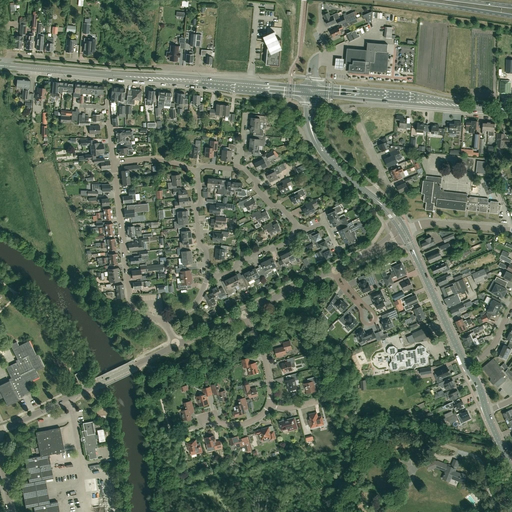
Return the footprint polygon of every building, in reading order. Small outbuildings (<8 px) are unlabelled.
[(337,20),(339,25),(349,21),(349,22),(356,18),(353,12),(347,15),(345,11),(342,12),(344,16),(340,18),(338,13),(330,16),(328,13),(324,15),(326,21),(325,21),(326,23),(326,24),(328,24),(329,26),(336,22),(335,20),(337,20)] [(369,24),(372,22),(373,11),(362,15),(364,19),(366,18),(369,24)] [(16,49),(18,49),(18,48),(21,48),(22,33),(25,33),(26,25),(26,21),(19,21),(19,24),(20,24),(19,35),(19,36),(16,36),(15,36),(15,38),(14,38),(14,40),(15,41),(14,42),(15,42),(15,48),(16,48),(16,49)] [(344,29),(342,26),(339,27),(338,27),(334,28),(335,29),(331,31),(333,37),(337,35),(338,36),(341,35),(341,34),(341,33),(344,31),(344,29)] [(392,35),(393,28),(385,27),(384,38),(392,38),(392,35)] [(359,34),(358,35),(356,31),(352,32),(346,34),(350,41),(360,37),(359,34)] [(25,41),(26,41),(26,49),(32,49),(33,41),(32,41),(33,36),(33,33),(29,33),(29,35),(26,35),(25,41)] [(265,39),(264,40),(263,41),(263,42),(263,43),(264,44),(265,44),(265,45),(266,45),(268,44),(268,46),(267,61),(267,65),(279,66),(279,62),(281,40),(277,40),(274,33),(275,33),(264,38),(265,38),(265,39)] [(40,34),(38,34),(38,39),(37,38),(36,49),(37,49),(37,50),(37,51),(39,51),(40,50),(42,50),(43,42),(43,43),(44,34),(40,34)] [(184,49),(185,39),(179,38),(178,42),(180,45),(179,47),(170,46),(170,52),(167,52),(166,57),(169,57),(169,61),(177,61),(178,57),(179,58),(180,53),(178,53),(178,50),(179,50),(179,48),(184,49)] [(96,40),(85,39),(83,53),(86,53),(88,54),(91,54),(92,51),(95,51),(96,40)] [(77,45),(77,41),(67,40),(67,45),(66,52),(72,52),(72,49),(73,49),(73,45),(77,45)] [(345,66),(349,67),(349,71),(365,72),(366,69),(386,71),(388,44),(368,42),(367,50),(347,48),(345,66)] [(211,64),(212,57),(211,57),(212,51),(201,50),(200,56),(205,56),(204,59),(205,60),(205,64),(211,64)] [(343,70),(344,60),(336,59),(335,69),(343,70)] [(504,82),(504,77),(501,76),(501,81),(500,81),(500,91),(509,91),(509,82),(504,82)] [(28,100),(30,80),(17,79),(16,87),(20,87),(20,88),(22,89),(21,99),(28,100)] [(93,88),(93,86),(85,85),(85,87),(86,88),(86,94),(91,94),(92,90),(91,90),(92,88),(93,88)] [(47,94),(47,90),(46,90),(46,89),(37,88),(37,95),(36,95),(36,99),(41,100),(41,98),(45,98),(45,94),(47,94)] [(140,100),(141,90),(132,89),(132,96),(127,95),(127,101),(127,104),(134,105),(134,100),(140,100)] [(154,100),(155,91),(147,91),(146,99),(151,99),(151,103),(153,104),(154,100)] [(184,104),(184,94),(176,93),(176,103),(179,103),(178,106),(176,106),(176,108),(177,109),(177,114),(181,114),(182,106),(181,106),(182,104),(184,104)] [(202,111),(202,103),(199,103),(199,95),(193,95),(192,104),(196,104),(196,107),(199,107),(199,111),(202,111)] [(222,115),(223,105),(216,105),(216,110),(210,109),(209,115),(218,116),(218,115),(222,115)] [(223,105),(222,115),(225,115),(225,117),(228,118),(228,120),(230,120),(230,121),(233,121),(233,114),(230,114),(228,114),(229,106),(223,105)] [(70,115),(65,115),(61,115),(61,116),(60,123),(69,123),(70,116),(69,116),(70,116),(70,115)] [(250,125),(263,126),(263,122),(264,122),(265,120),(265,116),(257,116),(257,119),(251,118),(250,125)] [(411,124),(407,123),(407,120),(403,120),(403,116),(397,116),(396,119),(400,120),(399,128),(406,129),(406,128),(410,128),(411,124)] [(449,133),(460,134),(461,122),(455,121),(454,126),(450,126),(450,128),(447,127),(447,132),(449,132),(449,133)] [(466,126),(466,130),(470,130),(469,132),(472,132),(474,133),(475,129),(477,129),(478,122),(470,121),(467,121),(466,126)] [(427,132),(428,125),(424,125),(424,124),(418,123),(417,132),(423,132),(424,131),(427,132)] [(262,129),(263,126),(250,125),(250,132),(256,132),(256,136),(257,136),(263,136),(263,132),(264,129),(262,129)] [(428,125),(427,132),(431,132),(431,133),(438,134),(438,135),(444,135),(444,129),(438,128),(439,125),(432,125),(432,126),(428,125)] [(99,134),(99,126),(89,126),(89,134),(99,134)] [(509,148),(510,138),(508,138),(508,135),(506,135),(506,134),(498,133),(497,147),(504,148),(504,147),(509,148)] [(129,141),(129,139),(125,139),(125,136),(116,137),(117,143),(124,142),(124,145),(131,144),(132,144),(131,141),(129,141)] [(262,142),(263,136),(257,136),(256,139),(250,139),(250,145),(259,146),(259,141),(262,142)] [(382,152),(390,148),(387,142),(388,142),(386,138),(381,140),(383,143),(379,145),(382,152)] [(90,150),(103,148),(103,144),(99,144),(99,143),(94,143),(93,140),(85,141),(85,139),(80,139),(81,145),(82,146),(90,145),(90,150)] [(201,144),(201,141),(195,140),(195,144),(195,148),(190,147),(189,157),(196,158),(197,150),(200,150),(201,144)] [(213,150),(216,151),(217,142),(210,141),(210,148),(205,148),(204,157),(212,157),(213,150)] [(132,149),(131,149),(131,144),(124,145),(125,148),(118,149),(119,155),(128,154),(128,155),(132,155),(133,154),(132,149)] [(234,157),(235,144),(228,144),(228,148),(224,147),(223,148),(223,150),(222,150),(221,160),(230,161),(230,156),(234,157)] [(259,150),(259,146),(250,145),(249,152),(255,152),(255,155),(261,156),(262,150),(259,150)] [(389,149),(390,151),(392,156),(388,157),(388,156),(383,158),(385,163),(386,163),(388,167),(398,163),(396,160),(402,158),(399,150),(400,150),(400,146),(393,146),(393,147),(389,149)] [(93,159),(95,159),(95,155),(100,155),(100,153),(104,153),(103,148),(90,150),(91,155),(85,155),(85,160),(93,159)] [(461,151),(461,155),(467,156),(478,157),(478,153),(473,152),(467,152),(467,150),(468,149),(461,149),(461,150),(461,151)] [(269,161),(276,157),(273,151),(266,155),(267,158),(264,159),(263,159),(255,164),(256,167),(256,168),(258,172),(262,170),(261,169),(267,166),(267,167),(271,165),(269,161)] [(415,167),(421,165),(418,157),(412,159),(415,167)] [(95,159),(93,159),(94,163),(100,163),(101,170),(110,169),(109,160),(104,161),(103,158),(95,159)] [(400,173),(404,171),(402,166),(406,164),(404,161),(397,165),(398,167),(390,171),(392,176),(400,173)] [(488,174),(489,162),(477,161),(476,173),(488,174)] [(270,182),(278,178),(276,175),(282,172),(281,171),(286,169),(284,163),(270,170),(271,174),(267,176),(270,182)] [(122,178),(129,177),(129,170),(133,170),(132,170),(138,169),(138,165),(124,167),(124,171),(121,171),(122,178)] [(421,165),(415,167),(416,169),(418,174),(423,172),(421,165)] [(400,173),(392,176),(395,181),(402,178),(406,176),(404,171),(400,173)] [(172,189),(176,188),(175,185),(180,185),(179,175),(171,176),(172,183),(167,183),(168,189),(172,189)] [(422,186),(422,194),(424,194),(423,202),(426,202),(425,210),(433,211),(434,206),(436,206),(466,210),(466,207),(468,208),(468,210),(476,211),(477,208),(479,209),(479,211),(487,212),(487,210),(490,210),(489,213),(497,214),(498,211),(501,211),(501,205),(498,205),(499,202),(490,201),(490,202),(488,202),(488,199),(470,197),(469,197),(467,197),(467,194),(440,191),(442,178),(426,176),(426,181),(423,181),(422,186)] [(290,190),(292,189),(291,185),(292,184),(289,178),(282,181),(284,185),(279,187),(282,193),(290,190)] [(215,188),(215,179),(208,179),(207,192),(211,192),(211,187),(215,188)] [(224,195),(225,188),(225,185),(221,185),(222,180),(215,179),(215,188),(218,188),(217,194),(224,195)] [(234,191),(235,183),(228,182),(228,188),(225,188),(224,195),(231,195),(231,191),(234,191)] [(235,183),(234,191),(238,192),(238,196),(244,196),(247,195),(244,190),(242,189),(242,183),(235,183)] [(400,192),(408,189),(405,183),(397,186),(400,192)] [(123,203),(133,202),(132,201),(136,200),(134,188),(128,189),(128,196),(123,196),(123,203)] [(178,198),(186,197),(186,190),(181,191),(180,188),(176,188),(172,189),(173,195),(178,195),(178,198)] [(294,205),(302,201),(300,198),(306,195),(303,189),(294,193),(296,196),(291,198),(294,205)] [(183,208),(182,205),(187,204),(186,197),(178,198),(178,202),(174,202),(175,209),(180,208),(183,208)] [(257,206),(253,199),(250,201),(248,202),(247,199),(239,203),(242,209),(246,207),(248,211),(252,209),(253,210),(257,208),(257,207),(257,206)] [(306,216),(315,212),(313,207),(318,205),(315,200),(305,205),(307,208),(303,209),(306,216)] [(127,209),(124,209),(125,218),(134,217),(134,212),(147,211),(147,203),(126,205),(127,209)] [(225,209),(226,204),(217,203),(216,206),(210,206),(209,213),(216,213),(216,216),(220,216),(221,208),(225,209)] [(331,221),(338,217),(337,214),(342,211),(339,205),(331,209),(332,212),(328,214),(331,221)] [(177,218),(187,217),(187,215),(188,215),(188,211),(186,211),(180,212),(180,208),(175,209),(172,209),(173,214),(177,214),(177,215),(177,218)] [(256,218),(259,223),(269,218),(266,212),(259,215),(258,211),(251,215),(254,220),(256,218)] [(182,228),(181,224),(188,224),(187,217),(177,218),(178,222),(173,222),(174,229),(177,228),(182,228)] [(225,225),(226,218),(222,218),(216,217),(216,220),(212,220),(211,227),(221,228),(222,224),(225,225)] [(340,227),(346,224),(348,223),(345,217),(340,220),(338,217),(331,221),(334,227),(339,225),(340,227)] [(342,230),(339,231),(342,237),(353,232),(352,232),(353,232),(354,231),(359,229),(358,225),(354,226),(352,221),(348,223),(346,224),(347,227),(342,230)] [(271,227),(269,224),(263,227),(265,232),(269,230),(272,236),(281,231),(277,224),(271,227)] [(182,238),(191,237),(190,230),(184,231),(184,228),(182,228),(177,228),(178,234),(181,234),(182,238)] [(228,237),(228,232),(222,232),(221,235),(213,234),(212,241),(223,242),(223,237),(228,237)] [(315,243),(321,240),(322,239),(319,233),(316,235),(314,232),(309,235),(313,244),(315,243)] [(353,232),(342,237),(345,243),(351,240),(353,243),(358,240),(355,234),(354,235),(353,232)] [(444,242),(455,238),(453,233),(442,237),(444,242)] [(148,240),(148,237),(143,237),(143,238),(139,238),(139,244),(138,245),(137,244),(137,243),(128,243),(129,251),(138,250),(138,251),(144,250),(143,242),(149,241),(148,240)] [(180,248),(184,248),(186,248),(185,244),(192,244),(191,237),(182,238),(182,242),(179,243),(180,248)] [(432,238),(431,237),(425,240),(426,241),(421,243),(424,249),(435,244),(433,238),(432,238)] [(322,250),(327,248),(328,247),(325,241),(322,243),(321,240),(315,243),(318,248),(320,247),(322,250)] [(441,250),(448,247),(450,246),(448,242),(439,246),(441,250)] [(221,246),(221,249),(216,249),(215,259),(225,260),(225,253),(227,253),(227,246),(221,246)] [(182,258),(191,257),(190,251),(184,251),(184,248),(180,248),(176,249),(177,255),(181,255),(182,258)] [(321,258),(322,257),(323,261),(333,256),(330,250),(329,250),(327,248),(322,250),(319,252),(318,252),(321,258)] [(285,253),(290,263),(293,261),(295,264),(300,261),(297,256),(294,257),(291,251),(291,250),(290,250),(287,251),(287,252),(285,253)] [(143,259),(143,256),(148,255),(147,251),(139,252),(139,256),(134,256),(134,258),(130,258),(131,264),(138,263),(138,260),(143,259)] [(430,263),(442,258),(439,251),(427,256),(430,263)] [(465,256),(463,251),(460,252),(454,255),(455,255),(449,258),(450,262),(460,258),(460,257),(463,256),(463,257),(465,256)] [(100,256),(105,255),(105,256),(109,256),(109,258),(107,258),(107,257),(97,259),(97,261),(102,261),(109,260),(117,259),(116,254),(108,254),(108,252),(105,253),(100,253),(100,256)] [(290,263),(285,253),(284,254),(284,253),(281,254),(281,255),(281,256),(280,256),(283,262),(280,264),(281,267),(282,269),(283,270),(288,267),(287,264),(290,263)] [(501,255),(500,258),(510,263),(511,260),(501,255)] [(179,268),(180,268),(186,268),(186,264),(192,263),(191,257),(182,258),(182,265),(178,265),(179,268)] [(271,269),(275,267),(276,270),(279,269),(280,271),(282,269),(281,267),(280,264),(279,262),(275,263),(273,258),(267,261),(271,269)] [(271,269),(267,261),(261,263),(264,269),(261,271),(261,272),(264,276),(264,278),(268,276),(267,275),(269,274),(268,273),(272,271),(271,269)] [(447,271),(450,269),(447,261),(444,263),(439,265),(432,268),(435,273),(441,271),(442,273),(447,271)] [(391,272),(392,274),(405,268),(402,262),(393,266),(394,270),(391,272)] [(508,267),(500,262),(498,266),(504,269),(504,268),(511,272),(511,265),(509,264),(508,267)] [(141,272),(163,270),(163,264),(146,266),(146,265),(140,266),(140,270),(131,271),(132,279),(141,278),(141,272)] [(190,277),(192,277),(192,274),(190,274),(189,270),(180,271),(180,268),(179,268),(175,269),(176,274),(180,274),(180,278),(190,277)] [(264,278),(264,276),(261,272),(258,273),(255,268),(250,271),(254,279),(256,282),(261,279),(264,278)] [(405,268),(392,274),(383,278),(387,286),(394,283),(392,278),(397,276),(398,278),(407,274),(405,268)] [(484,268),(475,272),(472,274),(476,284),(488,279),(486,274),(484,268)] [(450,269),(447,271),(448,274),(437,279),(440,285),(448,282),(447,279),(452,276),(451,273),(452,272),(450,269)] [(506,271),(503,270),(501,273),(504,274),(503,277),(505,278),(504,280),(506,281),(507,280),(510,281),(511,278),(511,274),(506,271)] [(249,282),(254,279),(250,271),(244,274),(247,279),(243,280),(246,287),(250,285),(249,282)] [(372,290),(370,286),(372,285),(371,281),(374,279),(371,273),(364,276),(366,280),(358,283),(360,288),(361,288),(363,293),(372,290)] [(246,287),(243,280),(242,278),(239,280),(237,275),(231,278),(235,287),(238,285),(240,290),(246,287)] [(190,277),(180,278),(181,283),(177,284),(178,290),(184,289),(184,285),(191,284),(192,284),(193,283),(192,277),(190,277)] [(232,288),(235,287),(231,278),(225,281),(227,286),(224,287),(228,295),(234,293),(232,288)] [(463,279),(441,288),(445,298),(444,299),(448,307),(461,302),(457,293),(468,289),(463,279)] [(404,291),(412,288),(409,280),(401,284),(404,291)] [(504,287),(505,285),(501,283),(495,280),(494,283),(496,284),(492,292),(503,298),(507,289),(504,287)] [(214,292),(216,298),(217,298),(219,296),(220,298),(226,295),(225,292),(221,294),(217,287),(212,290),(213,293),(214,292)] [(385,301),(381,291),(375,293),(370,295),(374,304),(375,304),(377,309),(379,308),(380,310),(383,308),(383,307),(385,306),(384,302),(385,301)] [(395,301),(401,298),(405,296),(403,291),(393,296),(395,301)] [(216,304),(215,302),(218,300),(217,298),(216,298),(214,292),(213,293),(208,295),(209,298),(206,299),(210,307),(216,304)] [(402,302),(404,302),(405,306),(404,306),(406,310),(414,307),(412,304),(419,302),(416,295),(409,298),(407,295),(401,298),(402,302)] [(487,304),(499,310),(501,304),(496,302),(498,299),(492,297),(491,299),(490,298),(487,303),(487,304)] [(334,298),(331,302),(326,309),(329,312),(335,305),(338,309),(341,306),(344,310),(349,305),(344,300),(342,301),(340,298),(337,301),(334,298)] [(458,316),(461,314),(459,310),(465,308),(464,304),(450,310),(453,316),(457,314),(458,316)] [(496,316),(499,310),(487,304),(490,306),(487,311),(486,314),(488,319),(491,313),(496,316)] [(414,316),(423,312),(421,306),(414,309),(417,315),(414,316)] [(382,323),(381,324),(382,326),(384,331),(394,327),(390,319),(398,316),(395,310),(382,316),(383,319),(382,320),(383,323),(382,323)] [(423,312),(414,316),(410,318),(411,320),(418,317),(420,321),(426,318),(423,312)] [(354,318),(351,314),(347,318),(344,315),(339,320),(344,325),(344,324),(347,327),(348,326),(352,329),(358,323),(354,318)] [(458,327),(471,321),(470,319),(466,321),(466,320),(463,321),(462,319),(456,321),(458,327)] [(471,321),(458,327),(460,332),(467,329),(466,326),(468,325),(472,323),(471,321)] [(433,334),(430,327),(426,329),(425,328),(413,334),(407,337),(409,344),(416,341),(416,342),(429,336),(429,335),(433,334)] [(365,334),(363,329),(359,330),(360,332),(356,334),(357,337),(356,337),(357,341),(359,341),(359,342),(363,341),(364,342),(376,338),(373,330),(365,334)] [(473,339),(470,334),(463,337),(467,348),(475,345),(479,344),(485,342),(483,337),(477,340),(476,338),(473,339)] [(36,355),(29,341),(19,346),(17,342),(10,345),(18,361),(6,368),(12,380),(9,381),(0,385),(0,398),(3,397),(7,406),(19,400),(18,398),(31,392),(27,383),(39,377),(36,371),(44,367),(38,354),(36,355)] [(277,358),(283,356),(283,355),(286,354),(285,350),(292,349),(290,341),(283,343),(284,347),(275,349),(277,358)] [(424,355),(426,352),(425,348),(422,345),(418,346),(416,349),(408,351),(405,354),(402,352),(398,352),(397,348),(394,346),(389,347),(387,350),(388,354),(391,357),(392,361),(389,364),(390,368),(393,371),(398,370),(400,366),(404,366),(407,368),(412,368),(414,364),(418,363),(421,366),(426,365),(428,362),(427,358),(424,355)] [(506,359),(511,349),(507,348),(508,347),(504,345),(498,357),(502,359),(503,357),(506,359)] [(284,372),(292,370),(291,364),(295,363),(293,357),(286,359),(288,363),(282,365),(284,372)] [(250,364),(248,358),(242,360),(244,368),(248,367),(250,375),(258,373),(257,369),(257,370),(255,363),(250,364)] [(498,387),(506,381),(503,377),(505,375),(501,371),(502,370),(493,359),(482,368),(491,379),(490,379),(490,381),(492,384),(494,384),(495,384),(498,387)] [(447,367),(436,372),(439,378),(436,379),(437,380),(438,382),(442,380),(441,378),(451,374),(449,371),(450,371),(449,370),(447,367)] [(296,391),(295,389),(297,389),(296,385),(300,384),(297,373),(290,375),(291,379),(285,380),(286,384),(287,384),(289,391),(291,390),(292,392),(296,391)] [(316,391),(314,384),(318,383),(316,377),(308,379),(309,383),(304,384),(305,389),(307,389),(308,393),(316,391)] [(455,386),(453,381),(446,384),(445,381),(438,384),(440,387),(441,386),(442,388),(445,387),(446,390),(455,386)] [(221,392),(219,387),(220,387),(218,383),(211,385),(212,389),(213,389),(214,395),(218,394),(220,401),(227,400),(225,391),(221,392)] [(250,389),(249,384),(243,386),(246,395),(248,394),(249,398),(258,396),(256,388),(250,389)] [(209,404),(207,396),(212,395),(210,387),(203,389),(204,395),(196,397),(198,403),(200,402),(201,406),(209,404)] [(449,391),(441,395),(434,398),(435,400),(442,396),(443,398),(446,396),(447,398),(449,397),(451,400),(460,396),(458,391),(451,394),(449,391)] [(244,410),(248,409),(247,405),(245,398),(243,393),(241,394),(242,399),(238,400),(240,405),(236,406),(238,411),(233,412),(235,417),(239,416),(239,415),(245,413),(244,410)] [(188,420),(192,419),(189,409),(193,408),(191,401),(184,403),(186,409),(185,410),(181,411),(183,420),(186,419),(188,420)] [(465,407),(462,401),(455,404),(454,401),(445,406),(446,409),(449,407),(450,410),(454,408),(456,411),(465,407)] [(511,419),(511,409),(503,413),(507,422),(511,419)] [(453,414),(446,417),(447,420),(448,421),(449,421),(451,420),(455,418),(456,419),(458,418),(461,423),(467,420),(470,419),(470,418),(468,411),(461,414),(461,413),(457,415),(456,413),(453,414)] [(309,415),(311,419),(309,420),(311,428),(324,425),(321,416),(318,417),(316,413),(309,415)] [(289,431),(297,429),(294,419),(280,423),(282,430),(288,429),(289,431)] [(98,448),(93,421),(83,423),(84,430),(82,431),(83,438),(82,438),(82,441),(84,441),(86,455),(89,455),(90,459),(97,458),(95,448),(98,448)] [(29,482),(21,484),(26,508),(34,506),(34,511),(59,511),(57,501),(50,503),(45,480),(53,478),(49,455),(65,452),(63,442),(62,438),(61,433),(60,428),(36,432),(40,456),(25,459),(29,482)] [(270,432),(269,428),(258,430),(259,431),(255,432),(256,435),(260,434),(261,441),(271,438),(271,440),(276,438),(274,431),(270,432)] [(241,439),(238,438),(238,436),(238,435),(233,436),(233,437),(229,438),(231,445),(234,444),(237,446),(237,447),(245,445),(246,452),(247,452),(247,453),(250,452),(250,451),(251,451),(249,444),(249,442),(245,443),(244,438),(241,439)] [(216,442),(214,436),(205,438),(208,447),(215,446),(216,449),(222,448),(220,441),(216,442)] [(192,442),(188,443),(191,455),(202,452),(200,446),(197,447),(196,445),(197,444),(196,440),(191,441),(192,442)] [(402,465),(398,462),(399,459),(396,457),(394,460),(389,457),(384,465),(389,468),(397,473),(402,465)] [(435,461),(427,465),(429,469),(434,467),(446,471),(443,479),(449,481),(451,478),(463,482),(466,475),(463,474),(463,475),(455,472),(457,465),(459,462),(459,461),(454,460),(451,467),(442,464),(442,463),(438,461),(437,462),(435,461)] [(207,465),(206,462),(203,463),(204,465),(203,466),(201,467),(201,470),(204,470),(209,469),(208,465),(207,465)]
